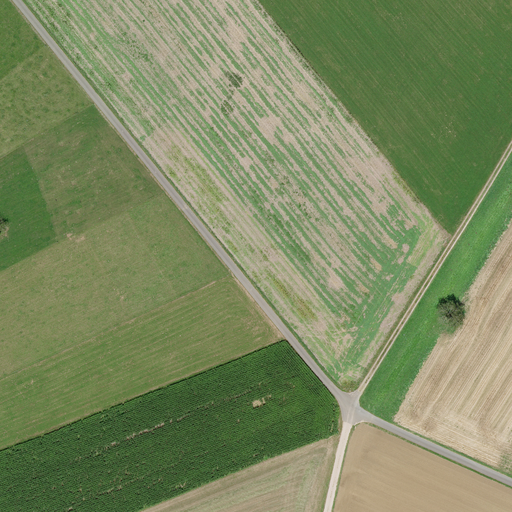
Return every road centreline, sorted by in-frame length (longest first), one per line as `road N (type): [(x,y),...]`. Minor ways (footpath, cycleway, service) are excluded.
road 1 (unclassified): [(347,407),(15,0)]
road 2 (track): [(511,143),(347,407)]
road 3 (unclassified): [(511,481),(347,407)]
